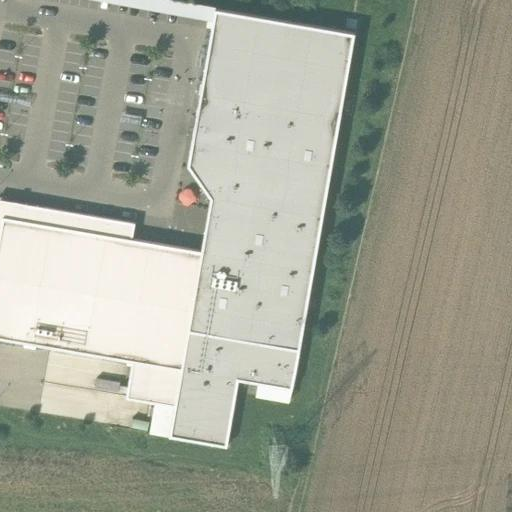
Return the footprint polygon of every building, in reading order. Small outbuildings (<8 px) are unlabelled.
[(217,9),(167,0),(89,0),(214,22),(217,9)] [(209,66),(205,83),(340,106),(356,42),(218,17),(209,66)] [(340,106),(205,83),(200,113),(190,173),(194,179),(211,203),(202,257),(176,407),(155,404),(150,434),(225,446),(236,382),(291,392),(340,106)] [(0,102),(29,108),(31,98),(0,92),(0,102)] [(140,127),(142,116),(122,113),(120,124),(140,127)] [(8,205),(0,203),(0,340),(132,363),(126,399),(155,404),(176,407),(202,257),(131,246),(135,227),(8,205)]
